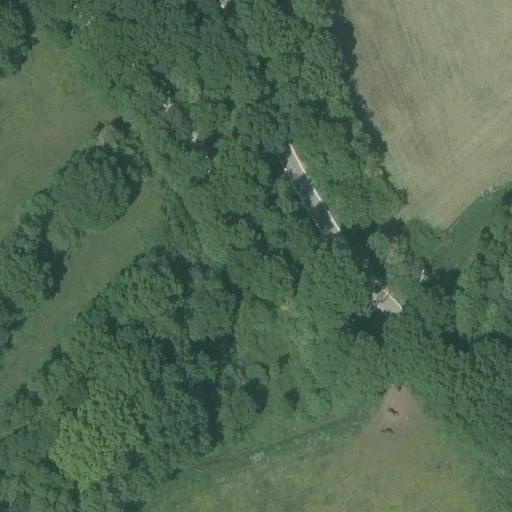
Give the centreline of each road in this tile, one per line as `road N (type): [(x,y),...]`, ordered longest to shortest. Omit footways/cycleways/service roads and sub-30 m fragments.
road 1 (unclassified): [(511,409),(360,263),(301,188),(234,0)]
road 2 (track): [(360,263),(317,279),(267,260),(224,208),(144,78),(60,0)]
